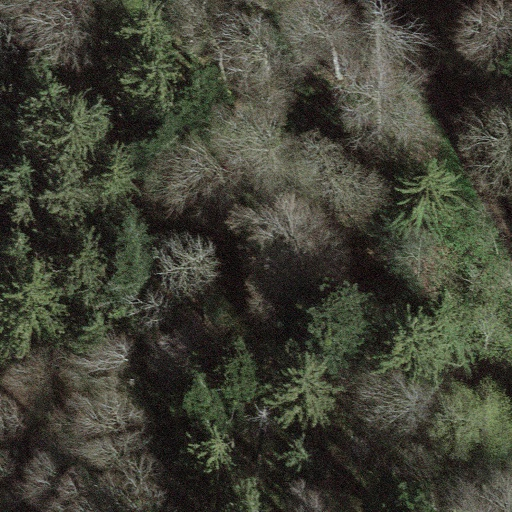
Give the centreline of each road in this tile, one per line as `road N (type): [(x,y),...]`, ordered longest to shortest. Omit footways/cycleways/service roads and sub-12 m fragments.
road 1 (track): [(315,511),(266,391),(160,210),(37,75),(0,51)]
road 2 (track): [(511,243),(424,72),(377,0)]
